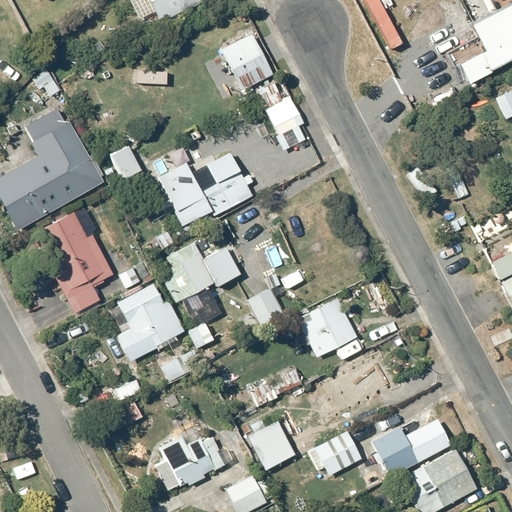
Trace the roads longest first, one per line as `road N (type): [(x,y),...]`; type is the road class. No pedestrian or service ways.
road 1 (residential): [(307,30),(330,95),(511,443)]
road 2 (residential): [(86,511),(0,339)]
